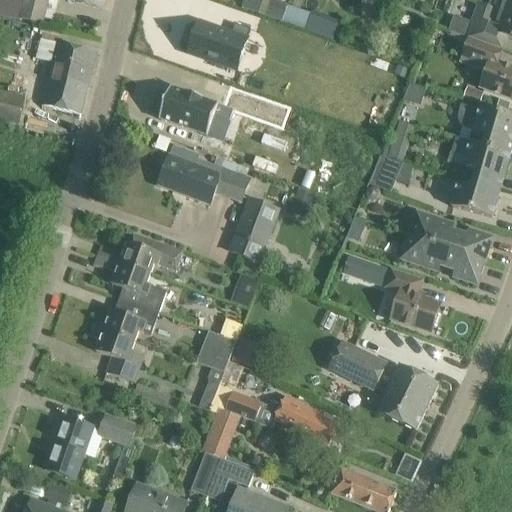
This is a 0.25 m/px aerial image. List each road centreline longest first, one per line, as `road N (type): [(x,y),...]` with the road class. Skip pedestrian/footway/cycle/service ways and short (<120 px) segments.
road 1 (tertiary): [(0,413),(124,0)]
road 2 (residential): [(412,511),(511,285)]
